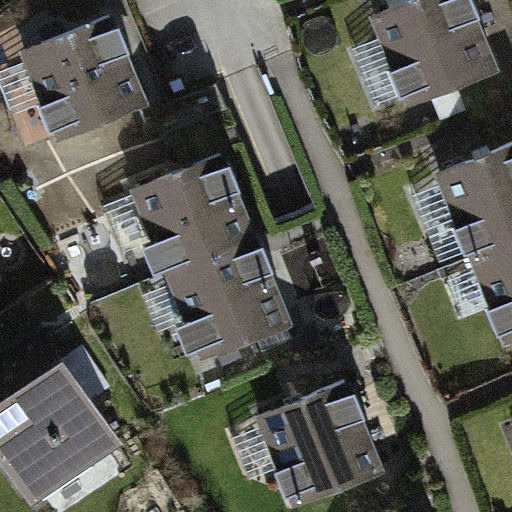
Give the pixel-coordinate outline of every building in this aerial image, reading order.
[(408,0),(375,14),(396,64),(389,67),(400,93),(407,90),(410,98),(493,63),(472,13),(480,10),(475,0),(408,0)] [(109,14),(26,48),(47,99),(39,102),(50,127),(57,124),(60,132),(144,98),(123,48),(130,46),(119,19),(112,22),(109,14)] [(227,106),(216,81),(171,101),(181,126),(227,106)] [(511,141),(483,154),(440,171),(461,221),(454,224),(465,250),(472,247),(474,253),(511,237),(511,141)] [(136,187),(170,269),(253,235),(233,186),(240,183),(230,157),(223,160),(220,153),(136,187)] [(253,235),(170,269),(204,351),(287,317),(266,267),(274,264),(263,238),(256,241),(253,235)] [(508,335),(511,333),(511,237),(474,253),(494,302),(487,305),(498,331),(505,328),(508,335)] [(45,333),(0,363),(0,449),(29,492),(114,435),(45,333)] [(345,379),(262,413),(282,464),(275,467),(285,493),(293,490),(296,496),(379,463),(358,412),(365,410),(354,384),(348,386),(345,379)]
